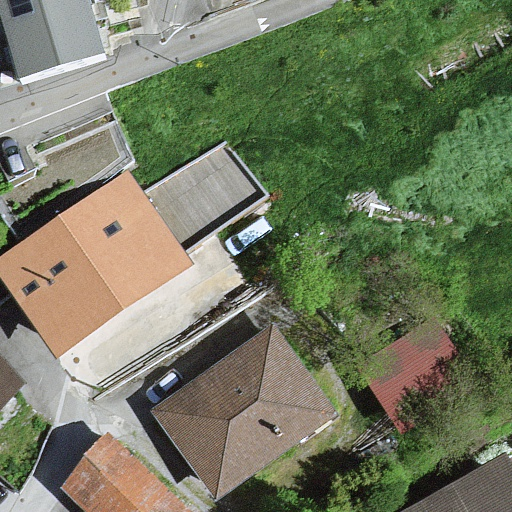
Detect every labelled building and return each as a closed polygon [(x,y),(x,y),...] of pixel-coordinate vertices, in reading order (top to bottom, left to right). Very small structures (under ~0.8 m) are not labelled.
[(43,0),(8,0),(0,3),(0,11),(31,103),(74,89),(43,0)] [(92,0),(43,0),(74,89),(117,74),(92,0)] [(27,253),(0,267),(0,273),(61,363),(146,308),(144,294),(153,287),(154,277),(105,220),(36,260),(27,253)] [(369,367),(404,429),(449,404),(431,371),(465,351),(448,322),(369,367)] [(270,337),(155,417),(221,511),(339,427),(270,337)] [(0,365),(0,426),(27,393),(0,365)] [(182,511),(108,443),(69,496),(85,511),(182,511)] [(511,511),(511,473),(438,511),(511,511)]
